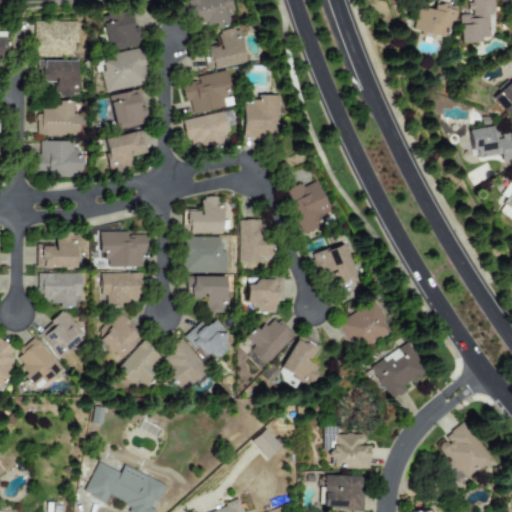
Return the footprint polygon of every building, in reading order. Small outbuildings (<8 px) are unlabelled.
[(187,0),(192,26),(213,22),(214,27),(233,23),(228,0),(187,0)] [(455,42),(483,41),(482,14),(489,13),(488,0),(463,0),(464,15),(454,16),(455,42)] [(511,0),(501,0),(511,28),(511,0)] [(407,31),(442,39),(450,7),(429,2),(427,10),(413,7),(407,31)] [(98,17),(105,51),(137,45),(130,11),(98,17)] [(75,21),(31,22),(32,56),(76,55),(75,21)] [(204,71),(243,63),(236,27),(215,31),(218,46),(200,49),(204,71)] [(103,93),(144,84),(136,49),(96,57),(103,93)] [(75,61),(36,61),(36,82),(52,82),(52,96),(75,96),(75,61)] [(194,76),(195,82),(178,84),(182,103),(187,102),(189,114),(230,106),(224,71),(194,76)] [(511,109),(511,79),(489,95),(502,116),(511,109)] [(105,95),(112,131),(145,124),(138,89),(105,95)] [(240,137),(275,138),(276,95),(252,95),(252,105),(241,105),(240,137)] [(33,114),(34,136),(80,135),(79,113),(73,113),(72,101),(56,101),(56,105),(39,105),(39,113),(33,114)] [(222,144),(220,134),(225,133),(221,112),(180,120),(186,151),(222,144)] [(466,130),(469,159),(498,155),(499,161),(511,159),(509,133),(494,135),(493,126),(466,130)] [(100,139),(107,174),(129,169),(127,157),(142,154),(138,131),(100,139)] [(31,155),(31,176),(79,176),(80,149),(71,149),(71,142),(37,141),(37,155),(31,155)] [(324,225),(320,215),(328,212),(314,179),(283,192),(300,235),(324,225)] [(495,214),(511,221),(511,219),(511,181),(510,185),(504,183),(498,196),(503,198),(495,214)] [(180,210),(180,233),(218,234),(219,198),(198,198),(198,211),(180,210)] [(236,220),(235,262),(268,262),(269,240),(258,239),(258,220),(236,220)] [(103,268),(138,267),(138,253),(143,253),(143,235),(126,235),(126,231),(96,232),(96,251),(103,251),(103,268)] [(33,268),(73,268),(74,232),(52,232),(52,245),(34,244),(33,268)] [(222,273),(223,238),(180,237),(179,272),(222,273)] [(308,256),(313,272),(320,269),(322,274),(329,272),(335,288),(354,281),(341,244),(308,256)] [(77,273),(35,274),(36,300),(47,300),(47,304),(56,304),(56,307),(78,306),(77,273)] [(97,274),(97,295),(103,295),(103,306),(118,305),(118,301),(139,301),(138,273),(97,274)] [(223,276),(184,277),(184,298),(202,298),(202,313),(223,312),(223,276)] [(280,279),(243,279),(243,304),(253,304),(253,312),(272,312),(272,302),(280,302),(280,279)] [(334,322),(351,353),(390,331),(373,301),(334,322)] [(34,337),(58,359),(81,333),(57,311),(34,337)] [(139,336),(114,313),(92,337),(117,360),(139,336)] [(291,335),(272,316),(257,331),(253,327),(242,337),(251,346),(242,356),(257,370),(291,335)] [(182,336),(207,363),(225,347),(220,341),(226,335),(212,320),(204,328),(197,321),(182,336)] [(296,335),(276,368),(305,387),(316,369),(306,362),(315,347),(296,335)] [(35,390),(59,367),(31,338),(12,356),(20,365),(15,370),(35,390)] [(205,371),(177,339),(164,351),(167,354),(161,359),(167,366),(165,368),(170,374),(166,378),(175,388),(183,382),(187,386),(205,371)] [(134,382),(142,389),(152,377),(146,372),(159,358),(140,340),(113,370),(130,386),(134,382)] [(0,380),(5,376),(3,374),(9,367),(7,366),(10,364),(10,361),(12,358),(7,353),(9,351),(0,342),(0,380)] [(366,365),(386,401),(404,391),(401,386),(422,375),(405,344),(366,365)] [(98,424),(99,408),(89,407),(88,423),(98,424)] [(454,425),(443,437),(445,439),(433,452),(466,483),(489,458),(454,425)] [(261,459),(277,449),(263,429),(248,440),(261,459)] [(367,446),(359,446),(359,434),(329,435),(329,458),(330,458),(330,468),(367,468),(367,446)] [(162,485),(120,465),(116,473),(94,462),(80,493),(102,504),(105,499),(132,511),(151,511),(152,510),(150,509),(162,485)] [(317,487),(316,509),(359,511),(360,477),(322,475),(321,487),(317,487)]
